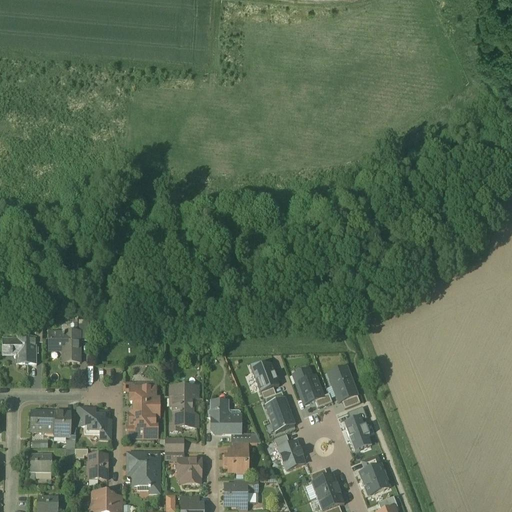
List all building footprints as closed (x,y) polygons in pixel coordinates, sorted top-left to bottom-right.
[(42,323),(32,323),(32,332),(36,332),(36,341),(36,346),(42,346),(42,323)] [(88,323),(77,323),(77,331),(82,331),(82,344),(88,344),(88,323)] [(62,336),(48,336),(48,353),(62,353),(62,366),(79,366),(79,334),(62,334),(62,336)] [(36,341),(16,341),(16,342),(2,342),(2,359),(16,359),(16,368),(27,368),(27,376),(27,368),(36,368),(36,346),(36,341)] [(271,367),(250,369),(260,395),(261,395),(273,390),(278,388),(271,367)] [(357,398),(346,369),(327,377),(338,406),(341,404),(357,399),(357,398)] [(309,371),(291,378),(303,408),(315,403),(324,400),(323,399),(315,378),(312,379),(309,371)] [(196,390),(175,390),(175,399),(171,399),(171,410),(173,410),(173,428),(177,428),(180,431),(196,431),(196,420),(194,420),(191,417),(191,405),(194,402),(196,402),(196,390)] [(273,390),(261,395),(263,401),(276,397),(273,390)] [(154,391),(142,391),(142,392),(130,392),(130,404),(132,405),(132,416),(130,417),(130,429),(135,428),(135,441),(156,441),(156,427),(154,427),(154,420),(155,420),(156,420),(157,418),(158,416),(157,415),(156,414),(156,413),(154,413),(154,391)] [(267,407),(284,401),(281,395),(265,401),(267,407)] [(328,397),(323,399),(324,400),(315,403),(318,410),(332,405),(328,397)] [(357,399),(341,404),(344,412),(360,406),(357,399)] [(294,427),(284,401),(267,407),(264,409),(274,435),(294,427)] [(227,405),(211,405),(211,413),(208,415),(208,420),(211,422),(211,429),(216,429),(216,431),(219,434),(221,434),(221,437),(240,437),(240,423),(234,423),(232,421),(227,421),(227,405)] [(347,415),(350,423),(360,419),(362,423),(366,421),(362,410),(347,415)] [(67,419),(61,413),(58,416),(54,416),(54,435),(54,437),(68,438),(69,438),(69,419),(67,419)] [(107,417),(103,417),(102,416),(102,415),(101,414),(100,414),(99,413),(98,414),(97,414),(96,415),(96,416),(96,417),(89,417),(89,425),(76,424),(75,428),(88,429),(88,434),(99,435),(99,442),(109,442),(110,433),(107,433),(107,417)] [(54,416),(31,415),(30,434),(54,435),(54,416)] [(89,415),(76,415),(76,424),(89,425),(89,417),(89,415)] [(371,448),(367,438),(369,437),(365,428),(364,428),(362,423),(360,419),(350,423),(343,425),(346,433),(345,433),(348,440),(349,440),(354,454),(371,448)] [(274,442),(278,451),(289,446),(286,437),(274,442)] [(32,442),(32,450),(49,449),(48,442),(32,442)] [(171,442),(165,442),(165,455),(182,455),(182,448),(171,448),(171,442)] [(305,466),(296,444),(289,446),(278,451),(286,473),(305,466)] [(247,446),(230,446),(230,454),(247,454),(247,446)] [(88,452),(74,452),(74,462),(84,462),(84,459),(88,459),(88,452)] [(230,454),(228,454),(228,459),(224,459),(224,471),(228,471),(228,476),(236,476),(236,474),(243,474),(245,471),(245,462),(247,460),(247,454),(230,454)] [(149,455),(130,455),(130,468),(139,468),(139,461),(149,461),(149,455)] [(182,455),(165,455),(165,463),(177,463),(183,463),(183,455),(182,455)] [(51,458),(29,458),(29,476),(51,476),(51,458)] [(107,458),(90,458),(90,463),(88,463),(88,478),(95,478),(95,483),(106,483),(107,470),(107,464),(107,458)] [(364,473),(380,467),(377,458),(361,464),(364,473)] [(149,461),(139,461),(139,468),(139,469),(139,487),(139,489),(148,489),(148,491),(149,491),(149,495),(159,495),(159,474),(159,473),(159,468),(158,467),(158,461),(149,461)] [(183,463),(177,463),(177,468),(176,469),(175,472),(177,473),(177,474),(182,473),(182,487),(199,487),(199,480),(200,480),(201,479),(202,477),(202,475),(201,473),(201,463),(183,463)] [(389,490),(380,467),(364,473),(359,475),(368,498),(389,490)] [(310,477),(313,484),(327,478),(324,471),(310,477)] [(310,485),(316,500),(339,491),(336,482),(335,482),(333,476),(327,478),(313,484),(310,485)] [(245,488),(225,488),(225,508),(245,508),(245,488)] [(339,491),(316,500),(321,511),(328,511),(339,508),(344,506),(342,500),(339,491)] [(104,495),(92,495),(92,502),(96,506),(96,509),(94,511),(93,511),(122,511),(122,499),(115,499),(113,497),(106,497),(104,495)] [(174,511),(175,499),(166,499),(165,511),(174,511)] [(199,499),(182,499),(182,508),(199,508),(199,499)] [(58,500),(37,500),(37,511),(55,511),(55,508),(58,508),(58,500)] [(378,505),(380,511),(387,511),(394,509),(394,510),(397,509),(393,500),(378,505)]
